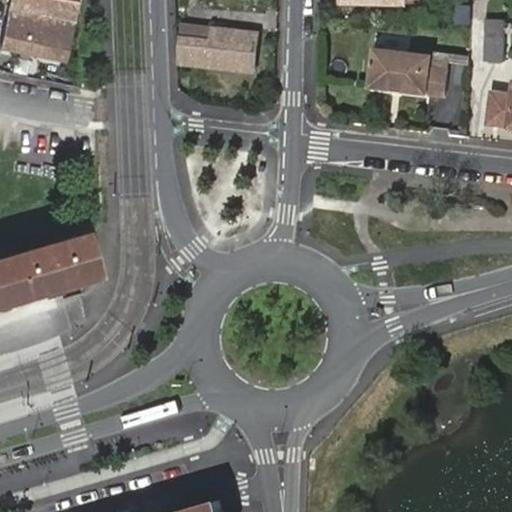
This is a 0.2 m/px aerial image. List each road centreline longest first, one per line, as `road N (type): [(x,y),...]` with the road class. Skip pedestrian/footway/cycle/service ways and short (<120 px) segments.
road 1 (residential): [(236,268),(193,249),(172,211),(157,0)]
road 2 (tertiary): [(0,458),(188,403),(234,402)]
road 3 (tertiary): [(198,324),(171,366),(126,391),(0,432)]
road 4 (residential): [(294,136),(511,165)]
road 5 (residential): [(268,485),(191,479),(83,511)]
road 6 (residential): [(298,0),(294,136)]
road 7 (residential): [(294,136),(287,214),(265,259)]
road 8 (tertiary): [(351,355),(461,294)]
road 9 (tertiary): [(461,294),(339,291)]
